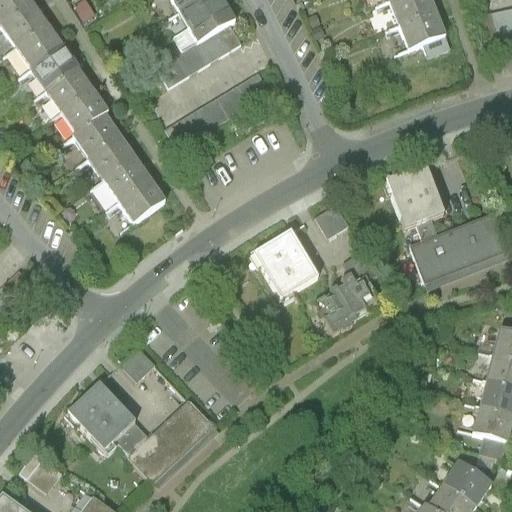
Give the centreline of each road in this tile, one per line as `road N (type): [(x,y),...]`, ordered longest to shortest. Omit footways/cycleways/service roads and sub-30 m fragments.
road 1 (residential): [(337,165),(210,239),(103,324)]
road 2 (residential): [(511,105),(337,165)]
road 3 (residential): [(337,165),(258,0)]
road 4 (residential): [(103,324),(0,204)]
road 5 (residential): [(103,324),(0,441)]
